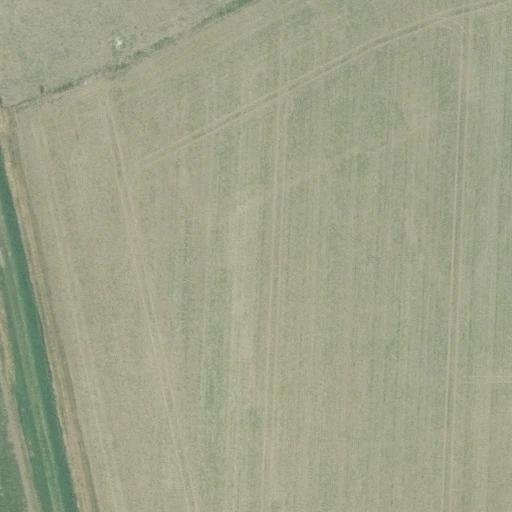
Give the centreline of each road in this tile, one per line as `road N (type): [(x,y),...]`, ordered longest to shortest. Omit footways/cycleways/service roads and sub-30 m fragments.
road 1 (track): [(54,511),(0,244)]
road 2 (unclassified): [(0,69),(142,0)]
